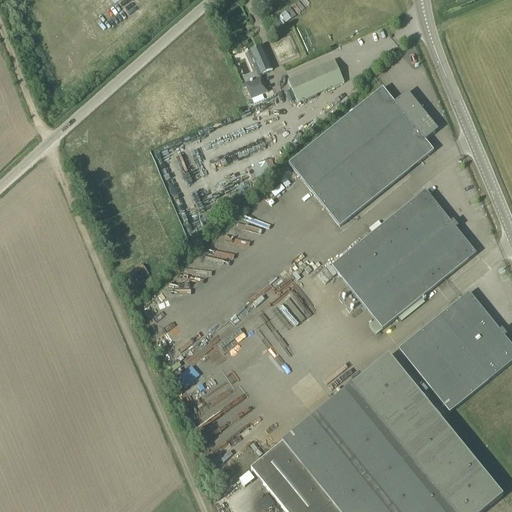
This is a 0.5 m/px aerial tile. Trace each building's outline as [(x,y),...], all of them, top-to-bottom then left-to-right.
[(281,27),(295,16),(289,8),(275,20),(281,27)] [(225,37),(230,50),(239,46),(234,34),(225,37)] [(263,75),(273,71),(262,47),(249,53),(253,62),(259,76),(263,75)] [(334,61),(288,81),(297,104),(344,84),(334,61)] [(261,78),(244,85),(251,100),(268,93),(261,78)] [(289,165),(322,206),(340,228),(433,152),(425,142),(438,131),(407,93),(394,104),(382,89),(289,165)] [(250,166),(255,180),(271,174),(266,160),(250,166)] [(425,192),(417,198),(332,268),(373,319),(376,323),(382,331),(468,261),(476,255),(455,230),(458,228),(453,222),(450,223),(425,192)] [(142,265),(122,279),(132,292),(151,278),(142,265)] [(449,414),(511,363),(511,347),(469,294),(399,351),(449,414)] [(351,387),(282,444),(283,444),(337,511),(484,511),(502,498),(388,357),(351,387)] [(337,511),(283,444),(251,470),(284,511),(337,511)] [(246,473),(237,481),(244,488),(253,479),(246,473)]
